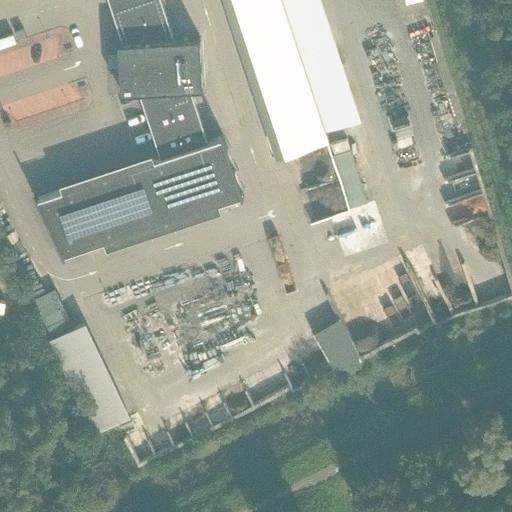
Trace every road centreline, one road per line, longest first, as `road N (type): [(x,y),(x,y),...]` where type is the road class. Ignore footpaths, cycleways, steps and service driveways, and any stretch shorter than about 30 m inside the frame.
road 1 (unknown): [(325,0),(387,173),(391,216),(372,248),(348,260),(295,245)]
road 2 (unknown): [(57,278),(146,385),(186,378),(282,318)]
